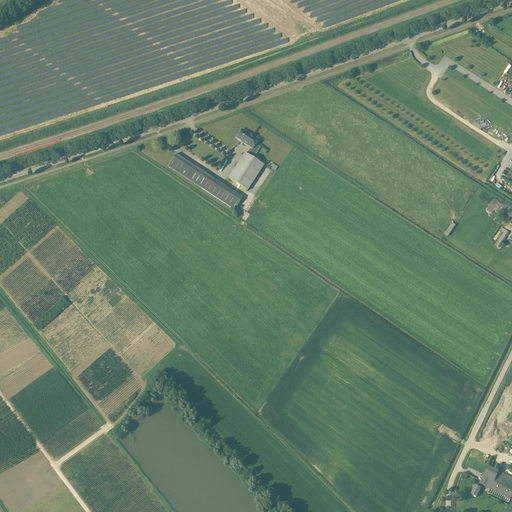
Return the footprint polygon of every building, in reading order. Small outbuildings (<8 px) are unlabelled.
[(417,97),(405,115),(463,150),(475,133),(417,97)] [(255,145),(258,140),(249,134),(248,136),(241,131),(237,138),(241,141),(241,142),(251,148),(250,149),(247,154),(245,153),(228,179),(247,191),(264,166),(253,159),(260,148),(255,145)] [(176,154),(168,167),(235,210),(243,198),(176,154)] [(501,204),(499,203),(500,202),(494,198),(486,211),(492,214),(493,212),(494,212),(495,211),(501,215),(503,213),(505,214),(504,217),(511,222),(511,209),(502,203),(501,204)] [(448,237),(456,226),(452,223),(444,235),(448,237)] [(499,249),(509,233),(501,228),(493,240),(497,242),(494,246),(499,249)] [(511,477),(499,471),(499,472),(488,466),(479,485),(511,500),(511,496),(511,477)] [(481,488),(482,486),(480,485),(478,487),(475,486),(471,494),(477,497),(481,488)]
